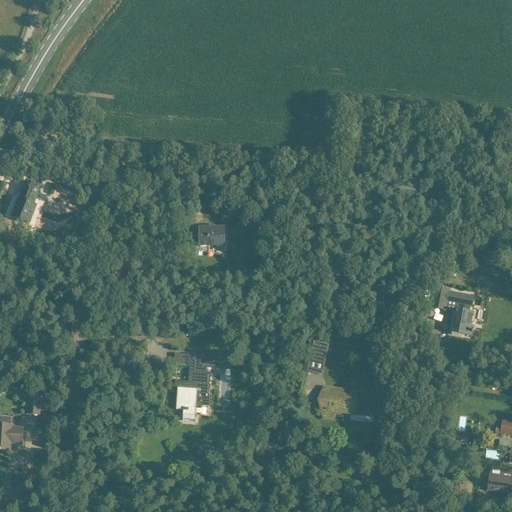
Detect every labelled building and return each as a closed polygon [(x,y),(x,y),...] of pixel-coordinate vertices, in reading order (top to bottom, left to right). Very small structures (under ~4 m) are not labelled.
[(19,198),(11,217),(21,220),(29,224),(36,205),(33,203),(39,188),(35,186),(36,184),(26,180),(22,193),(23,193),(21,199),(19,198)] [(416,195),(416,180),(391,180),(391,194),(416,195)] [(223,228),(199,228),(200,247),(224,247),(223,228)] [(444,264),(442,277),(449,277),(451,265),(444,264)] [(455,312),(451,332),(471,336),(471,333),(472,333),(473,330),(472,330),(472,327),(469,327),(472,314),(469,313),(470,306),(471,306),(473,298),(449,293),(449,290),(435,287),(431,307),(455,312)] [(313,341),(308,362),(324,365),(328,344),(313,341)] [(175,354),(174,366),(184,367),(190,367),(189,383),(175,382),(175,389),(177,389),(176,410),(183,410),(183,420),(186,420),(194,421),(196,406),(199,406),(210,407),(211,396),(208,396),(210,374),(206,374),(207,365),(228,366),(228,358),(206,356),(185,355),(175,354)] [(323,388),(319,403),(323,419),(330,420),(333,413),(344,414),(353,415),(359,404),(355,391),(335,389),(323,388)] [(44,405),(40,405),(40,396),(28,395),(26,415),(39,416),(39,411),(44,411),(44,405)] [(379,415),(377,426),(390,428),(391,416),(379,415)] [(511,423),(502,422),(502,428),(497,427),(496,434),(511,436),(511,423)] [(11,426),(0,425),(0,427),(0,448),(10,450),(10,444),(22,445),(23,429),(11,428),(11,426)] [(489,475),(489,480),(487,490),(499,492),(509,493),(510,484),(509,484),(511,470),(502,469),(501,477),(489,475)] [(466,486),(453,488),(455,504),(468,503),(466,486)]
